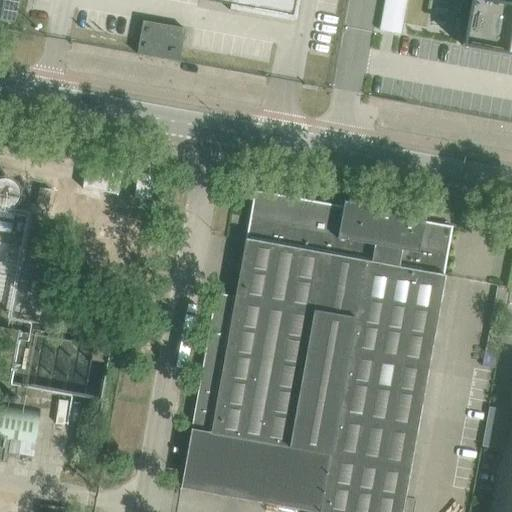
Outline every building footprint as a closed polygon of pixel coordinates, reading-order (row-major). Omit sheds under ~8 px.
[(209,0),(209,1),(292,17),(294,0),(209,0)] [(511,3),(490,0),(470,0),(462,45),(462,46),(469,47),(511,54),(511,3)] [(142,22),(139,40),(139,42),(136,54),(178,62),(180,50),(182,39),(184,29),(142,22)] [(86,164),(82,189),(117,195),(121,170),(86,164)] [(133,198),(150,201),(155,177),(137,173),(133,198)] [(39,187),(35,208),(46,210),(50,190),(39,187)] [(401,511),(444,276),(444,275),(442,275),(451,227),(424,222),(425,216),(381,208),(381,207),(349,201),(349,202),(343,201),(342,207),(254,191),(245,240),(235,295),(234,297),(215,294),(180,488),(312,511),(401,511)] [(0,381),(99,399),(108,348),(0,328),(0,381)] [(0,404),(0,462),(6,463),(9,445),(34,449),(40,410),(0,404)]
